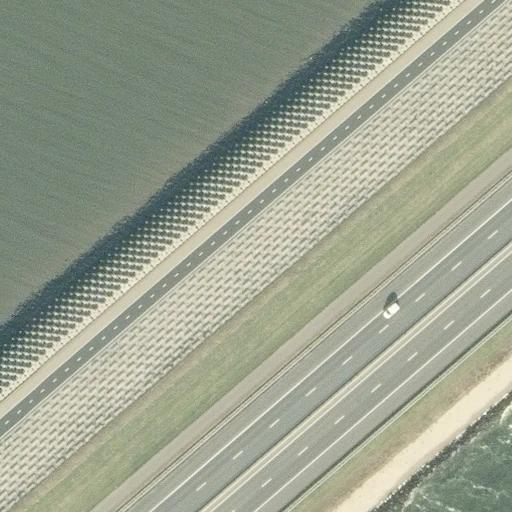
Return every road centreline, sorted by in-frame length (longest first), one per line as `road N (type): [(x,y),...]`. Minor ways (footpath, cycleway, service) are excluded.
road 1 (motorway): [(511,220),(174,511)]
road 2 (motorway): [(237,511),(511,275)]
